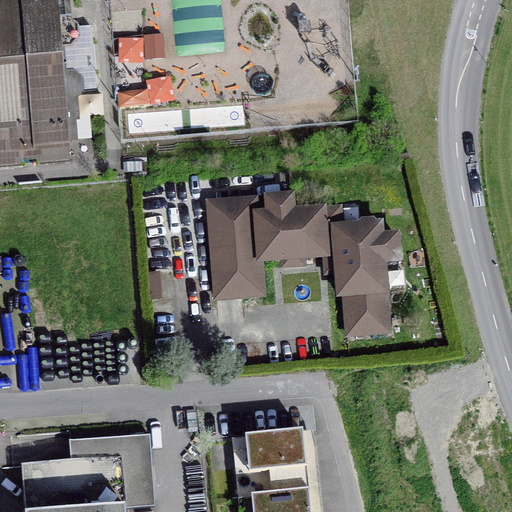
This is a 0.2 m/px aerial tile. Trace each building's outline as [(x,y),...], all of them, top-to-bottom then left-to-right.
[(57,0),(0,0),(0,165),(30,164),(70,160),(57,0)] [(165,29),(116,33),(122,104),(175,100),(173,70),(149,72),(148,57),(167,56),(165,29)] [(205,202),(212,305),(265,301),(263,268),(335,263),(337,302),(390,298),(388,269),(402,268),(399,232),(384,233),(383,219),(329,223),(327,206),(304,208),(303,192),(261,195),(261,198),(205,202)] [(233,438),(240,511),(311,511),(310,505),(304,446),(303,430),(233,438)] [(27,511),(127,511),(127,507),(155,505),(149,433),(70,439),(71,454),(23,458),(27,511)]
